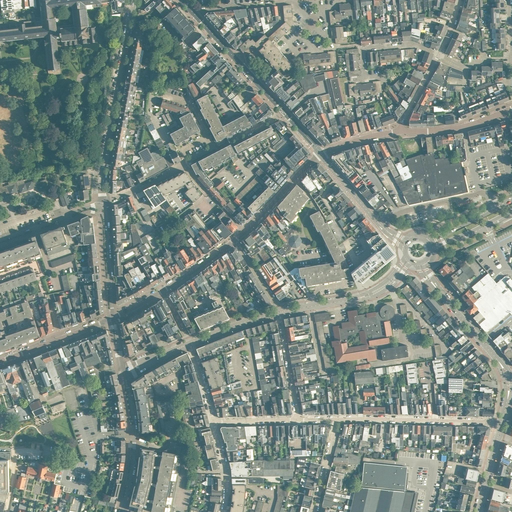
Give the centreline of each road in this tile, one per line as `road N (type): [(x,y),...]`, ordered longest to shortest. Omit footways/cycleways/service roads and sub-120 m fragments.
road 1 (residential): [(101,199),(131,0)]
road 2 (residential): [(500,424),(336,420)]
road 3 (tertiary): [(124,375),(133,446),(121,511)]
road 4 (secondary): [(284,113),(192,15)]
road 5 (residential): [(438,54),(410,44),(359,49),(362,79),(381,77)]
road 6 (residential): [(380,225),(402,211),(478,192),(496,208)]
road 7 (residential): [(320,154),(235,240)]
